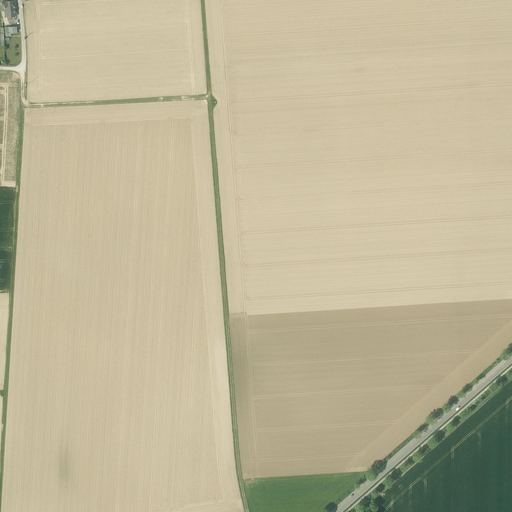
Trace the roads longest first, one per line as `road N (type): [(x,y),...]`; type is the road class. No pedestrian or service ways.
road 1 (track): [(247,511),(236,458),(201,0)]
road 2 (track): [(0,468),(23,68)]
road 3 (secondary): [(336,511),(511,357)]
road 4 (track): [(208,97),(22,107)]
